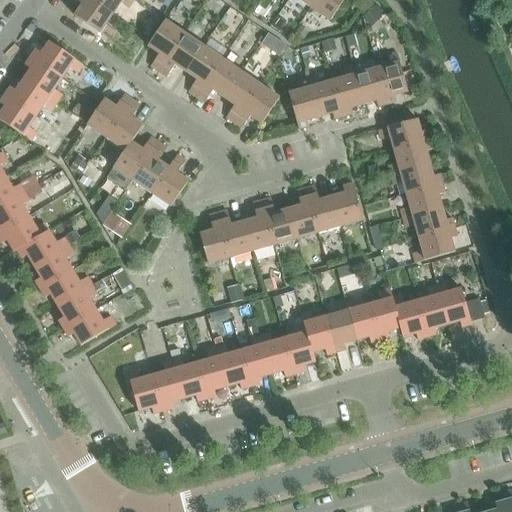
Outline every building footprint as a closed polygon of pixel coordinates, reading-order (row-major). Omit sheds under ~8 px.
[(92,0),(77,0),(77,1),(83,5),(75,16),(83,22),(101,34),(109,39),(115,31),(107,25),(114,14),(92,0)] [(135,1),(133,0),(92,0),(114,14),(121,4),(129,9),(135,1)] [(299,0),(311,8),(316,0),(299,0)] [(316,0),(311,8),(331,21),(345,0),(316,0)] [(374,8),(364,18),(372,27),(382,18),(380,16),(374,8)] [(151,67),(159,72),(185,34),(166,21),(148,47),(160,55),(151,67)] [(83,22),(80,27),(98,39),(101,34),(83,22)] [(301,27),(296,35),(304,40),(309,32),(301,27)] [(186,73),(204,47),(185,34),(159,72),(167,78),(176,65),(186,73)] [(262,45),(270,50),(278,39),(269,34),(262,45)] [(355,36),(347,38),(349,47),(357,45),(355,36)] [(334,40),(323,43),(325,52),(337,49),(334,40)] [(37,50),(31,58),(63,80),(70,69),(78,74),(84,66),(50,43),(42,54),(37,50)] [(197,98),(223,60),(204,47),(186,73),(197,80),(189,93),(197,98)] [(310,47),(301,50),(304,60),(313,58),(310,47)] [(377,69),(388,105),(397,103),(395,96),(408,93),(397,53),(387,56),(390,65),(377,69)] [(63,80),(31,58),(26,66),(31,70),(24,81),(58,104),(63,96),(55,90),(63,80)] [(223,60),(197,98),(205,103),(213,91),(224,98),(242,72),(223,60)] [(353,66),(364,105),(377,102),(379,108),(388,105),(377,69),(365,72),(362,63),(353,66)] [(333,81),(344,118),(353,115),(351,109),(364,105),(353,66),(343,68),(346,78),(333,81)] [(242,72),(224,98),(235,106),(227,118),(235,124),(261,85),(242,72)] [(320,117),(333,114),(335,120),(344,118),(333,81),(321,85),(318,76),(309,78),(320,117)] [(307,121),(320,117),(309,78),(300,81),(302,90),(289,94),(299,130),(309,127),(307,121)] [(52,112),(58,104),(24,81),(16,92),(11,88),(6,96),(37,117),(44,106),(52,112)] [(261,85),(235,124),(243,129),(251,117),(262,124),(280,98),(261,85)] [(87,126),(106,139),(133,100),(125,95),(116,107),(105,100),(87,126)] [(37,117),(6,96),(0,104),(6,107),(0,115),(0,120),(32,142),(37,133),(29,128),(37,117)] [(106,139),(125,151),(126,152),(132,142),(132,143),(144,126),(132,118),(141,106),(133,100),(106,139)] [(79,105),(72,114),(84,122),(90,112),(79,105)] [(391,138),(394,151),(431,140),(428,131),(422,133),(418,120),(379,131),(381,141),(391,138)] [(132,142),(126,152),(125,151),(114,168),(133,181),(159,143),(151,138),(143,150),(132,143),(132,142)] [(391,175),(430,164),(427,151),(433,150),(431,140),(394,151),(398,163),(389,166),(391,175)] [(170,168),(169,168),(159,161),(167,149),(159,143),(133,181),(152,194),(170,168)] [(79,155),(71,167),(81,174),(89,162),(79,155)] [(170,168),(152,194),(171,207),(189,181),(178,174),(186,161),(178,156),(169,168),(170,168)] [(407,195),(443,184),(440,175),(434,177),(430,164),(391,175),(394,184),(403,182),(407,195)] [(34,176),(21,184),(26,192),(38,185),(39,185),(34,176)] [(84,176),(80,182),(89,188),(93,182),(84,176)] [(345,194),(332,197),(341,227),(363,221),(351,176),(341,179),(345,194)] [(13,189),(6,178),(0,181),(0,208),(26,192),(21,184),(13,189)] [(443,184),(407,195),(410,207),(401,210),(403,219),(443,208),(439,195),(446,194),(443,184)] [(38,185),(26,192),(31,200),(43,193),(38,185)] [(341,227),(332,197),(320,201),(316,186),(306,189),(319,233),(341,227)] [(319,233),(306,189),(297,192),(301,206),(289,210),(297,240),(319,233)] [(26,192),(0,208),(0,234),(30,217),(23,206),(31,201),(31,200),(26,192)] [(297,240),(289,210),(276,213),(272,199),(263,201),(275,246),(297,240)] [(275,246),(263,201),(253,204),(257,218),(245,222),(253,252),(275,246)] [(98,215),(103,225),(112,212),(103,206),(98,215)] [(419,239),(455,228),(453,219),(446,221),(443,208),(403,219),(406,228),(415,226),(419,239)] [(219,214),(231,258),(253,252),(245,222),(232,226),(228,211),(219,214)] [(113,212),(104,226),(122,237),(131,224),(113,212)] [(231,258),(219,214),(209,216),(213,231),(200,234),(209,265),(231,258)] [(17,252),(17,251),(50,232),(45,223),(37,228),(30,217),(0,234),(0,240),(2,244),(8,241),(15,253),(17,252)] [(419,239),(422,251),(413,254),(416,264),(455,252),(452,239),(458,237),(455,228),(419,239)] [(50,232),(17,251),(17,252),(22,260),(28,256),(35,267),(70,246),(65,238),(57,243),(50,232)] [(76,232),(65,238),(70,246),(81,240),(76,232)] [(75,255),(70,246),(35,267),(41,279),(36,282),(41,290),(73,271),(66,260),(75,255)] [(133,249),(127,256),(134,262),(139,255),(133,249)] [(395,258),(382,262),(385,272),(398,269),(395,258)] [(347,266),(337,269),(340,277),(350,274),(347,266)] [(51,295),(58,307),(93,286),(88,277),(80,282),(73,271),(41,290),(46,299),(51,295)] [(101,281),(93,286),(98,294),(106,289),(101,281)] [(437,286),(448,326),(460,322),(462,328),(472,326),(471,323),(466,304),(462,289),(448,293),(446,284),(437,286)] [(241,285),(228,288),(232,301),(244,298),(241,285)] [(59,321),(64,330),(97,310),(90,299),(98,294),(93,286),(58,307),(65,318),(59,321)] [(417,302),(428,338),(437,336),(435,329),(448,326),(437,286),(427,289),(430,298),(417,302)] [(370,305),(381,341),(390,339),(388,332),(401,329),(393,299),(390,289),(381,292),(383,301),(370,305)] [(281,296),(273,298),(276,308),(284,305),(281,296)] [(428,338),(417,302),(405,305),(402,296),(393,299),(401,329),(403,338),(417,334),(418,341),(428,338)] [(381,341),(370,305),(358,308),(355,299),(346,302),(357,341),(370,338),(372,344),(381,341)] [(480,300),(466,304),(471,323),(485,319),(484,315),(491,313),(487,301),(481,303),(480,300)] [(357,341),(346,302),(337,304),(339,314),(327,317),(337,354),(346,351),(344,345),(357,341)] [(97,310),(64,330),(69,338),(75,334),(82,346),(117,325),(112,317),(103,321),(97,310)] [(313,353),(326,350),(328,356),(337,354),(327,317),(314,321),(311,312),(302,314),(304,324),(304,323),(313,353)] [(304,323),(304,324),(295,326),(298,335),(285,339),(295,375),(304,373),(303,366),(316,363),(313,353),(304,323)] [(295,375),(285,339),(272,343),(270,333),(260,336),(272,375),(284,372),(286,378),(295,375)] [(272,375),(260,336),(251,338),(254,348),(241,351),(251,388),(261,385),(259,379),(272,375)] [(251,388),(241,351),(228,355),(226,346),(217,348),(228,388),(240,384),(242,390),(251,388)] [(228,388),(217,348),(207,351),(210,360),(197,364),(208,400),(217,398),(215,391),(228,388)] [(198,403),(208,400),(197,364),(185,367),(182,358),(173,360),(184,400),(197,396),(198,403)] [(166,372),(153,376),(164,412),(173,410),(171,403),(184,400),(173,360),(163,363),(166,372)] [(154,415),(164,412),(153,376),(141,379),(138,370),(128,373),(139,412),(153,409),(154,415)] [(4,424),(0,424),(0,436),(8,435),(4,424)] [(511,511),(511,491),(503,493),(507,511),(511,511)] [(507,511),(503,493),(493,496),(497,510),(491,511),(507,511)] [(470,511),(468,503),(459,506),(460,511),(470,511)]
